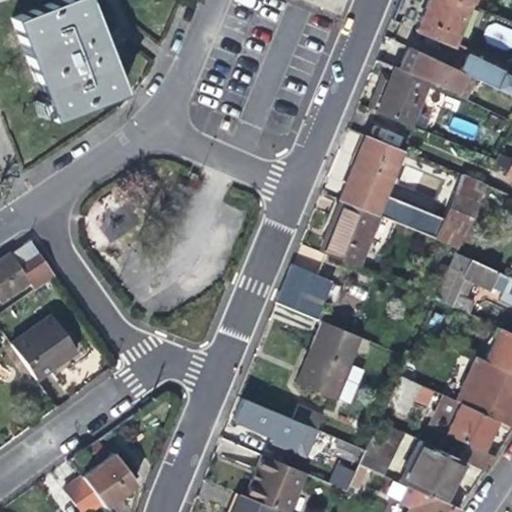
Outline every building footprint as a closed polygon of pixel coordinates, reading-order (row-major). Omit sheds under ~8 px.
[(83,0),(54,0),(9,17),(47,117),(119,90),(99,40),(83,0)] [(343,0),(342,0),(299,0),(336,17),(343,0)] [(451,40),(466,2),(460,0),(426,0),(414,31),(435,39),(448,45),(451,40)] [(467,47),(451,40),(448,45),(460,49),(452,69),(456,71),(463,54),(464,54),(467,47)] [(463,54),(456,71),(468,76),(511,96),(511,95),(511,57),(511,58),(510,58),(509,58),(508,58),(507,58),(507,59),(506,59),(505,60),(504,61),(504,62),(503,62),(503,63),(503,64),(467,47),(464,54),(463,54)] [(468,76),(456,71),(452,69),(406,48),(402,56),(397,68),(424,80),(459,98),(468,76)] [(406,123),(424,80),(397,68),(393,65),(392,68),(383,90),(375,110),(406,123)] [(366,115),(361,128),(386,138),(392,125),(366,115)] [(474,137),(477,124),(452,118),(449,131),(474,137)] [(350,172),(338,200),(372,213),(397,148),(365,135),(350,172)] [(462,230),(476,199),(483,184),(482,184),(462,175),(433,238),(435,239),(454,247),(462,230)] [(377,216),(372,213),(338,200),(327,227),(317,250),(355,266),(377,216)] [(511,279),(452,252),(431,298),(469,315),(475,303),(455,294),(462,277),(483,287),(488,289),(489,286),(501,291),(499,296),(511,302),(511,279)] [(0,257),(0,300),(24,285),(7,259),(4,255),(0,257)] [(290,263),(274,302),(315,319),(331,279),(290,263)] [(475,303),(483,287),(462,277),(455,294),(475,303)] [(441,316),(433,313),(426,329),(434,331),(441,316)] [(6,345),(31,381),(54,364),(72,351),(46,315),(6,345)] [(358,338),(337,329),(320,321),(306,353),(293,383),(331,400),(358,338)] [(511,335),(498,329),(481,361),(486,363),(499,369),(511,375),(511,335)] [(477,358),(455,405),(478,415),(492,422),(510,430),(511,427),(511,375),(499,369),(486,363),(481,361),(477,358)] [(438,397),(395,377),(382,406),(402,415),(410,397),(432,408),(438,397)] [(282,416),(241,398),(232,418),(252,427),(273,437),(271,442),(305,458),(317,432),(282,416)] [(462,444),(455,460),(457,461),(481,472),(491,458),(478,452),(484,439),(492,422),(478,415),(455,405),(455,404),(450,415),(445,413),(440,422),(446,425),(442,434),(462,444)] [(319,416),(296,406),(291,418),(313,427),(319,416)] [(362,452),(356,465),(362,468),(381,476),(400,435),(375,423),(362,452)] [(447,484),(457,461),(455,460),(430,448),(412,440),(394,482),(403,487),(439,503),(447,484)] [(110,453),(78,476),(98,503),(101,506),(121,491),(133,483),(128,475),(131,473),(120,457),(116,460),(110,453)] [(250,482),(243,496),(270,507),(281,511),(288,511),(306,474),(261,455),(255,468),(254,467),(250,476),(248,482),(250,482)] [(353,490),(362,468),(356,465),(346,487),(353,490)] [(76,511),(86,511),(98,503),(78,476),(60,490),(76,511)] [(439,503),(403,487),(396,501),(407,506),(403,511),(454,511),(456,510),(439,503)] [(268,511),(270,507),(243,496),(235,492),(227,511),(268,511)]
